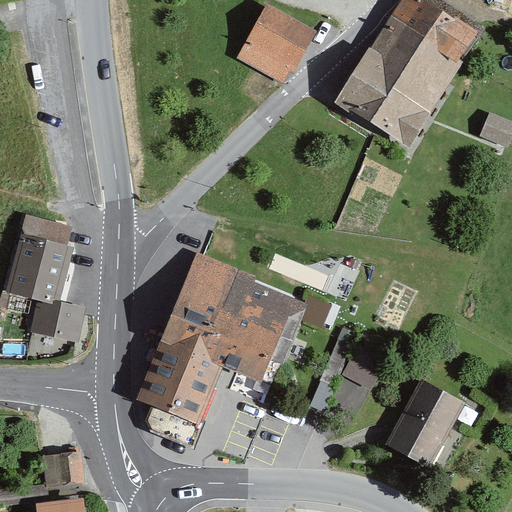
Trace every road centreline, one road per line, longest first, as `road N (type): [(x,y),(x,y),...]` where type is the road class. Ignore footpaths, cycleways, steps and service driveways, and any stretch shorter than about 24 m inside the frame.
road 1 (unclassified): [(117,265),(390,0)]
road 2 (tertiary): [(117,265),(118,201),(92,0)]
road 3 (tertiary): [(405,511),(329,484),(190,485),(160,503)]
road 4 (tertiary): [(114,393),(117,265)]
road 5 (tertiary): [(160,503),(130,469),(114,393)]
